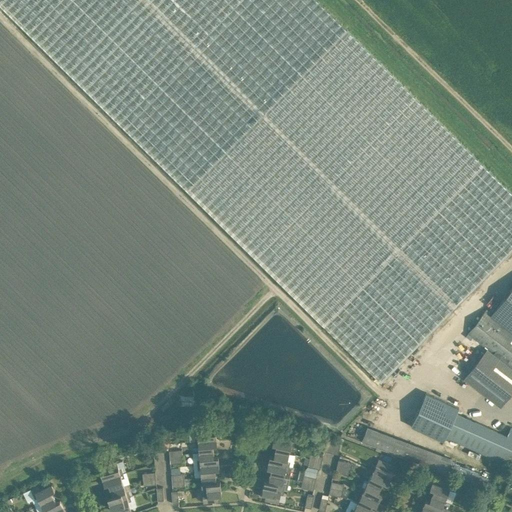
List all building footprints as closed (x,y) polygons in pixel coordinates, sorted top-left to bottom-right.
[(0,0),(0,2),(176,178),(381,382),(511,249),(511,193),(317,0),(0,0)] [(511,287),(490,315),(485,311),(468,333),(488,350),(465,379),(500,407),(511,391),(511,287)] [(470,419),(455,413),(458,407),(425,393),(411,426),(444,440),(445,437),(511,467),(511,427),(510,427),(506,436),(470,419)] [(190,441),(196,440),(216,438),(216,432),(212,433),(211,426),(207,427),(206,421),(200,421),(201,427),(189,428),(190,441)] [(275,432),(273,438),(294,442),(295,437),(292,436),(294,430),(280,426),(278,433),(275,432)] [(362,440),(447,472),(453,458),(368,426),(362,440)] [(159,451),(165,448),(160,436),(154,439),(159,451)] [(198,445),(199,452),(213,451),(213,445),(217,444),(216,438),(196,440),(196,446),(198,445)] [(276,445),(275,450),(288,454),(290,446),(293,447),(294,442),(273,438),(272,444),(276,445)] [(149,441),(154,453),(159,451),(154,439),(149,441)] [(325,451),(331,452),(334,440),(328,439),(325,451)] [(334,440),(331,452),(338,453),(340,441),(334,440)] [(269,455),(268,461),(289,466),(289,465),(290,461),(287,460),(288,454),(275,450),(273,456),(269,455)] [(197,459),(198,464),(219,462),(218,456),(214,457),(213,451),(199,452),(199,459),(197,459)] [(182,453),(170,455),(170,463),(183,462),(182,453)] [(306,466),(306,470),(317,471),(318,472),(318,468),(320,469),(322,461),(309,458),(307,466),(306,466)] [(372,464),(370,469),(389,478),(392,473),(389,471),(391,466),(378,459),(375,465),(372,464)] [(338,460),(337,466),(349,468),(350,462),(338,460)] [(100,472),(102,478),(123,472),(121,467),(119,468),(116,461),(103,465),(105,471),(100,472)] [(271,468),(270,474),(283,477),(284,477),(290,478),(292,466),(289,465),(289,466),(268,461),(267,468),(271,468)] [(200,469),(201,476),(215,475),(215,469),(219,469),(219,462),(198,464),(198,470),(200,469)] [(349,468),(337,466),(335,472),(348,474),(349,468)] [(302,480),(302,481),(314,484),(316,477),(317,471),(306,470),(302,469),(299,479),(302,480)] [(370,474),(367,481),(380,487),(383,482),(387,484),(389,478),(370,469),(368,473),(370,474)] [(108,483),(110,489),(124,485),(121,478),(124,477),(123,472),(102,478),(104,484),(108,483)] [(264,479),(263,485),(284,490),(285,485),(282,484),(283,477),(270,474),(268,480),(264,479)] [(199,483),(199,488),(221,486),(220,480),(216,481),(215,475),(201,476),(201,483),(199,483)] [(184,478),(172,479),(173,487),(185,486),(185,485),(191,485),(190,477),(184,478)] [(48,480),(40,484),(42,488),(50,484),(48,480)] [(314,484),(302,481),(301,488),(313,490),(314,484)] [(329,493),(341,496),(343,488),(344,483),(332,481),(331,481),(329,493)] [(361,486),(359,490),(379,500),(382,495),(378,493),(380,487),(367,481),(364,487),(361,486)] [(434,490),(431,495),(444,501),(447,493),(450,494),(452,490),(454,485),(448,483),(446,488),(432,482),(430,488),(434,490)] [(37,497),(41,503),(53,497),(51,491),(55,489),(52,484),(50,484),(42,488),(40,489),(38,486),(31,489),(31,488),(24,491),(29,501),(35,498),(37,497)] [(107,496),(109,501),(130,495),(128,491),(126,491),(124,485),(110,489),(112,494),(107,496)] [(284,490),(263,485),(262,491),(266,492),(264,498),(278,501),(280,494),(283,495),(284,490)] [(221,486),(199,488),(200,494),(203,493),(203,501),(218,499),(217,493),(221,493),(221,486)] [(359,496),(356,502),(370,509),(372,504),(376,506),(379,500),(359,490),(357,495),(359,496)] [(307,494),(305,507),(311,508),(313,495),(307,494)] [(321,497),(320,502),(327,503),(328,498),(328,495),(323,494),(322,497),(321,497)] [(130,495),(109,501),(111,508),(115,506),(116,511),(117,511),(131,508),(128,501),(131,500),(130,495)] [(425,499),(423,505),(440,511),(451,511),(452,511),(442,507),(444,501),(431,495),(429,501),(425,499)] [(41,511),(49,511),(63,505),(60,500),(56,502),(53,497),(41,503),(44,509),(41,511)] [(1,503),(3,506),(5,511),(12,511),(9,504),(12,502),(10,498),(1,503)] [(485,511),(490,501),(484,499),(479,511),(482,511),(485,511)] [(327,503),(320,502),(319,510),(325,511),(325,510),(329,511),(330,504),(327,503)] [(351,508),(349,511),(368,511),(370,509),(356,502),(354,509),(351,508)]
